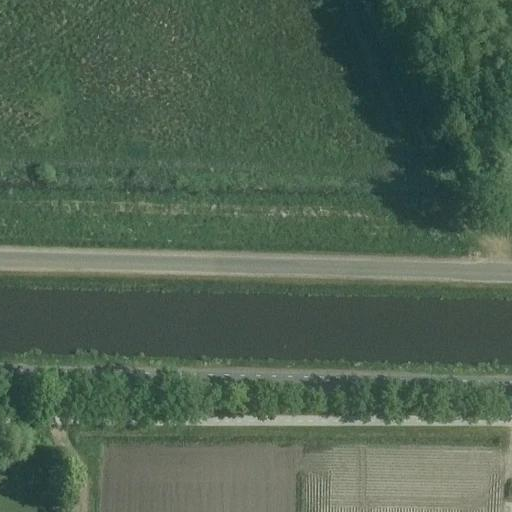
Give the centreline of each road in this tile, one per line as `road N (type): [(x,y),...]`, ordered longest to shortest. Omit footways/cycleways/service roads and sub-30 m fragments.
road 1 (unclassified): [(511,272),(0,258)]
road 2 (tertiary): [(511,389),(0,377)]
road 3 (track): [(502,271),(447,201),(357,0)]
